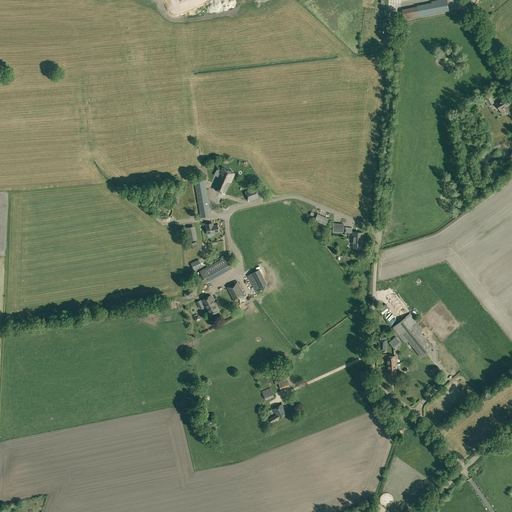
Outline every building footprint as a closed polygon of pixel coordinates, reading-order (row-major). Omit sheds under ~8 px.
[(449,10),(446,0),(438,0),(431,1),(433,13),(449,10)] [(417,6),(417,7),(402,10),(404,19),(428,14),(426,4),(417,6)] [(496,103),(500,110),(511,103),(508,96),(496,103)] [(493,103),(490,97),(485,100),(488,106),(493,103)] [(226,154),(231,160),(236,156),(232,150),(226,154)] [(213,188),(225,194),(230,182),(231,182),(235,173),(222,167),(219,172),(221,173),(213,188)] [(194,178),(200,218),(209,216),(208,209),(210,209),(204,177),(194,178)] [(223,206),(224,209),(247,199),(248,202),(260,197),(257,190),(256,186),(218,201),(221,207),(223,206)] [(156,209),(156,210),(156,211),(156,212),(156,213),(157,213),(157,214),(157,215),(158,215),(158,216),(159,216),(159,217),(160,217),(161,217),(161,218),(162,218),(163,218),(164,218),(165,218),(166,218),(167,218),(168,217),(169,217),(170,216),(171,215),(171,214),(172,213),(172,212),(172,211),(173,211),(173,210),(173,209),(172,209),(172,208),(172,207),(172,206),(171,206),(171,205),(170,204),(170,203),(169,203),(168,203),(168,202),(167,202),(166,202),(165,201),(164,201),(163,201),(163,202),(162,202),(161,202),(160,203),(159,203),(158,204),(158,205),(157,205),(157,206),(156,206),(156,207),(156,208),(156,209)] [(314,220),(326,225),(329,219),(317,214),(314,220)] [(206,224),(207,234),(219,232),(217,224),(211,226),(210,223),(206,224)] [(333,231),(343,232),(344,224),(333,223),(333,231)] [(185,227),(188,241),(197,239),(195,226),(185,227)] [(362,244),(362,240),(363,232),(353,232),(352,239),(352,244),(354,244),(353,248),(360,248),(360,244),(362,244)] [(199,271),(205,281),(231,267),(226,257),(199,271)] [(190,263),(194,270),(202,266),(199,259),(190,263)] [(227,287),(234,301),(245,296),(237,281),(227,287)] [(184,297),(192,298),(194,287),(186,286),(184,297)] [(208,310),(210,315),(218,311),(216,306),(216,305),(211,295),(202,300),(207,310),(208,310)] [(432,348),(414,325),(417,322),(410,313),(392,327),(405,344),(409,341),(421,356),(432,348)] [(378,349),(387,349),(387,340),(386,340),(386,334),(380,334),(380,340),(378,340),(378,349)] [(388,369),(388,373),(396,373),(395,367),(396,367),(395,356),(386,356),(387,365),(387,369),(388,369)] [(430,371),(435,378),(438,375),(433,368),(430,371)] [(278,383),(280,390),(290,387),(286,377),(274,381),(275,384),(278,383)] [(262,391),(266,400),(274,397),(270,388),(262,391)] [(269,419),(271,422),(287,413),(282,404),(273,409),(276,415),(269,419)]
